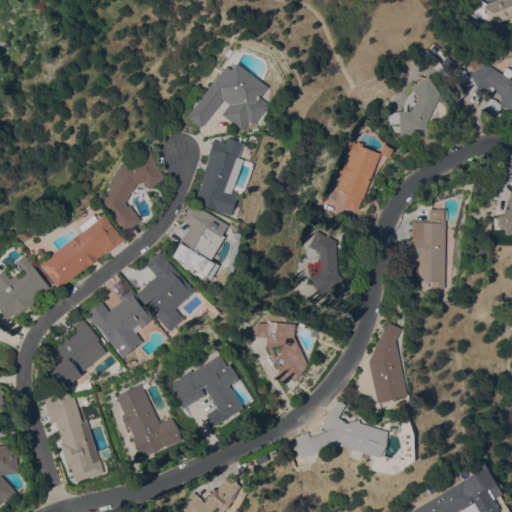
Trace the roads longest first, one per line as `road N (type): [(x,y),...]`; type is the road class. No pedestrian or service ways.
road 1 (residential): [(511,141),(472,142),(408,186),(389,213),(367,326),(350,360),(280,433),(240,456),(52,511)]
road 2 (residential): [(60,508),(26,387),(34,337),(56,310),(145,244),(178,204),(192,163),(183,149)]
